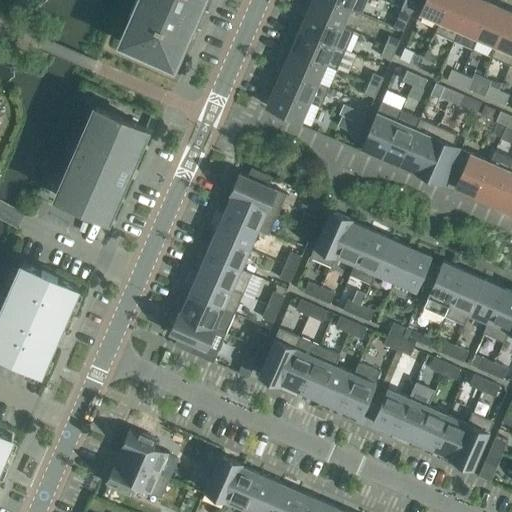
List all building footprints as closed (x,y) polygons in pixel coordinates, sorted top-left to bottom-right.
[(201,10),(208,13),(208,12),(197,7),(200,0),(135,0),(129,15),(133,17),(122,42),(173,64),(189,26),(200,31),(200,30),(193,27),(201,10)] [(350,8),(332,0),(314,0),(309,12),(342,27),(350,8)] [(332,0),(350,8),(361,13),(366,0),(332,0)] [(416,2),(410,0),(404,0),(401,8),(411,12),(416,2)] [(425,0),(420,13),(439,21),(440,22),(449,0),(425,0)] [(439,21),(434,32),(454,41),(471,0),(449,0),(440,22),(439,21)] [(480,0),(471,0),(454,41),(472,49),(477,38),(492,5),(480,0)] [(477,38),(495,46),(496,46),(510,13),(492,5),(477,38)] [(397,18),(407,23),(411,12),(401,8),(397,18)] [(353,31),(342,27),(309,12),(301,31),(345,50),(353,31)] [(495,46),(490,57),(510,65),(511,60),(511,13),(510,13),(496,46),(495,46)] [(345,50),(301,31),(293,50),(326,64),(337,69),(345,50)] [(400,40),(389,35),(385,45),(395,50),(400,40)] [(380,56),(391,60),(395,50),(385,45),(380,56)] [(318,83),(326,64),(293,50),(285,68),(318,83)] [(414,53),(410,63),(419,67),(424,57),(414,53)] [(430,72),(434,62),(424,57),(419,67),(430,72)] [(328,87),(318,83),(285,68),(276,87),(318,105),(320,106),(328,87)] [(451,69),(447,79),(457,84),(461,73),(451,69)] [(407,70),(402,80),(412,84),(417,74),(407,70)] [(383,77),(373,72),(369,83),(379,87),(383,77)] [(467,88),(472,78),(461,73),(457,84),(467,88)] [(423,89),(427,79),(417,74),(412,84),(423,89)] [(364,93),(374,97),(379,87),(369,83),(364,93)] [(489,85),(484,96),(494,100),(499,90),(489,85)] [(444,86),(439,96),(450,101),(454,90),(444,86)] [(268,107),(310,125),(318,105),(276,87),(268,107)] [(460,105),(464,95),(454,90),(450,101),(460,105)] [(505,105),(509,94),(499,90),(494,100),(505,105)] [(382,101),(363,144),(382,153),(402,109),(382,101)] [(485,104),(480,115),(491,120),(496,109),(485,104)] [(96,105),(57,196),(107,218),(146,127),(96,105)] [(402,109),(382,153),(401,161),(420,118),(402,109)] [(367,114),(357,110),(352,120),(363,125),(367,114)] [(500,110),(496,121),(506,125),(510,115),(500,110)] [(420,118),(401,161),(420,169),(439,126),(420,118)] [(348,130),(358,135),(363,125),(352,120),(348,130)] [(440,178),(441,175),(449,178),(452,171),(451,170),(461,148),(454,145),(458,134),(439,126),(420,169),(440,178)] [(451,170),(452,171),(461,175),(456,185),(476,194),(490,161),(461,148),(451,170)] [(511,157),(495,150),(490,161),(476,194),(495,202),(511,162),(511,157)] [(511,162),(495,202),(511,209),(511,162)] [(230,194),(231,195),(232,194),(278,214),(287,193),(267,184),(270,176),(252,168),(248,176),(239,172),(230,194)] [(258,230),(269,234),(278,214),(232,194),(231,195),(223,214),(258,229),(258,230)] [(331,266),(336,255),(335,255),(350,220),(351,220),(352,219),(330,209),(310,257),(331,266)] [(318,218),(304,213),(300,224),(313,230),(318,218)] [(215,233),(249,249),(258,230),(258,229),(223,214),(215,233)] [(335,255),(336,255),(355,264),(370,229),(351,220),(350,220),(335,255)] [(295,235),(308,241),(313,230),(300,224),(295,235)] [(350,275),(370,283),(375,272),(390,237),(370,229),(355,264),(350,275)] [(206,253),(241,268),(249,249),(215,233),(206,253)] [(390,237),(375,272),(395,281),(410,246),(390,237)] [(415,290),(419,282),(425,284),(433,266),(427,263),(430,255),(410,246),(395,281),(415,290)] [(302,256),(290,251),(285,264),(296,269),(302,256)] [(197,273),(243,293),(252,273),(241,268),(206,253),(197,273)] [(0,352),(40,370),(77,285),(22,261),(0,312),(0,352)] [(443,261),(440,269),(433,266),(425,284),(432,287),(423,306),(444,316),(464,270),(443,261)] [(279,277),(290,282),(296,269),(285,264),(279,277)] [(465,324),(469,313),(484,278),(464,270),(444,316),(465,324)] [(197,273),(189,293),(234,313),(243,293),(197,273)] [(469,313),(488,321),(489,322),(504,287),(484,278),(469,313)] [(308,281),(303,292),(317,298),(321,287),(308,281)] [(330,304),(335,292),(321,287),(317,298),(330,304)] [(504,342),(509,331),(508,330),(511,321),(511,290),(504,287),(489,322),(488,321),(483,332),(504,342)] [(284,296),(273,291),(267,304),(278,309),(284,296)] [(180,312),(180,313),(215,328),(226,333),(234,313),(189,293),(180,312)] [(301,298),(296,310),(309,315),(314,304),(301,298)] [(348,298),(343,309),(356,315),(361,304),(348,298)] [(262,317),(273,322),(278,309),(267,304),(262,317)] [(322,321),(327,310),(314,304),(309,315),(322,321)] [(369,321),(374,310),(361,304),(356,315),(369,321)] [(179,311),(169,333),(178,337),(175,345),(193,353),(213,362),(226,333),(215,328),(180,313),(180,312),(179,311)] [(340,316),(335,327),(348,333),(353,321),(340,316)] [(362,338),(366,327),(353,321),(348,333),(362,338)] [(393,322),(388,333),(401,339),(406,328),(393,322)] [(279,327),(258,374),(280,384),(281,382),(280,382),(300,336),(279,327)] [(401,339),(415,345),(419,334),(406,328),(401,339)] [(267,335),(256,330),(250,343),(261,348),(267,335)] [(388,333),(383,345),(397,350),(401,339),(388,333)] [(300,390),(320,345),(300,336),(280,382),(281,382),(300,390)] [(397,350),(410,356),(415,345),(401,339),(397,350)] [(442,339),(437,350),(450,356),(455,345),(442,339)] [(244,357),(255,362),(261,348),(250,343),(244,357)] [(319,399),(335,364),(339,353),(320,345),(300,390),(319,399)] [(463,362),(468,351),(455,345),(450,356),(463,362)] [(481,356),(476,368),(490,373),(495,362),(481,356)] [(434,357),(429,368),(442,374),(447,362),(434,357)] [(371,390),(380,371),(359,362),(354,373),(339,408),(360,417),(363,408),(370,411),(378,393),(371,390)] [(456,379),(460,368),(447,362),(442,374),(456,379)] [(503,379),(508,368),(495,362),(490,373),(503,379)] [(354,373),(335,364),(319,399),(339,408),(354,373)] [(474,374),(469,385),(482,391),(487,380),(474,374)] [(495,397),(500,385),(487,380),(482,391),(495,397)] [(388,388),(384,396),(378,393),(370,411),(376,414),(373,422),(393,431),(409,397),(388,388)] [(413,440),(428,405),(409,397),(393,431),(413,440)] [(433,449),(448,414),(428,405),(413,440),(433,449)] [(502,422),(511,426),(511,410),(507,408),(502,422)] [(473,468),(493,421),(472,411),(467,422),(468,423),(453,457),(452,457),(451,459),(473,468)] [(453,457),(468,423),(467,422),(448,414),(433,449),(452,457),(453,457)] [(168,424),(149,416),(144,428),(162,436),(168,424)] [(121,448),(123,449),(120,456),(169,477),(177,458),(152,447),(155,439),(130,428),(121,448)] [(0,462),(12,434),(0,429),(0,462)] [(507,440),(496,435),(490,448),(501,453),(507,440)] [(206,448),(189,485),(204,492),(205,490),(221,454),(206,448)] [(484,461),(496,466),(501,453),(490,448),(484,461)] [(241,465),(242,463),(221,454),(205,490),(225,499),(241,465)] [(106,482),(132,493),(135,485),(160,496),(169,477),(120,456),(117,463),(115,462),(106,482)] [(241,465),(225,499),(245,508),(260,473),(241,465)] [(260,473),(245,508),(254,511),(267,511),(280,482),(260,473)] [(290,511),(300,490),(280,482),(267,511),(290,511)] [(314,511),(320,499),(300,490),(290,511),(314,511)] [(337,511),(340,508),(320,499),(314,511),(337,511)]
